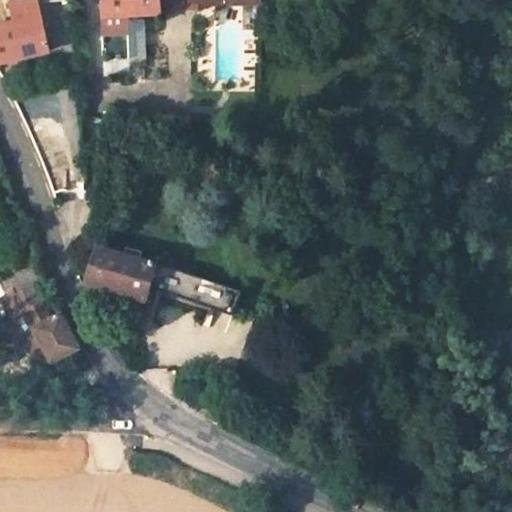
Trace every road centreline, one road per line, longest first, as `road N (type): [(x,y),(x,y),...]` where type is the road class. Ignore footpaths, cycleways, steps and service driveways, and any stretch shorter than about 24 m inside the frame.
road 1 (unclassified): [(155,423),(91,341),(0,108)]
road 2 (unclassified): [(359,511),(155,423)]
road 3 (residential): [(155,423),(0,422)]
